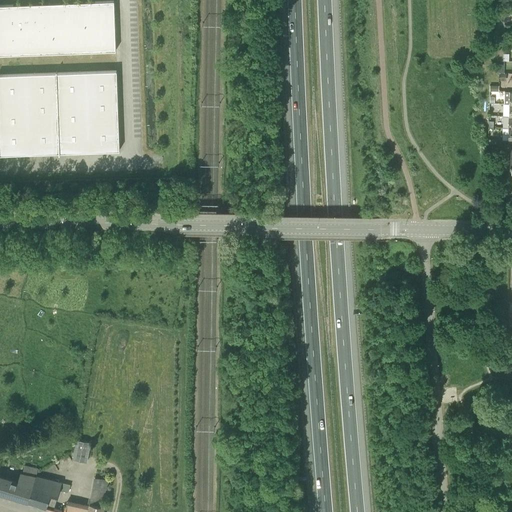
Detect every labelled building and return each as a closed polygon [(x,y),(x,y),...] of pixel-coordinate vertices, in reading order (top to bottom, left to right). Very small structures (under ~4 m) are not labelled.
[(114,0),(0,4),(0,54),(116,50),(114,0)] [(0,150),(119,147),(116,70),(0,74),(0,150)] [(13,448),(17,456),(54,439),(50,430),(13,448)] [(72,459),(87,462),(91,442),(76,439),(72,459)] [(0,492),(28,501),(36,475),(38,468),(25,465),(23,472),(21,472),(18,480),(0,474),(0,492)] [(28,501),(53,508),(59,490),(68,492),(70,484),(62,482),(36,475),(28,501)] [(104,511),(105,506),(103,506),(106,490),(107,490),(109,480),(92,477),(88,504),(69,499),(66,511),(104,511)]
